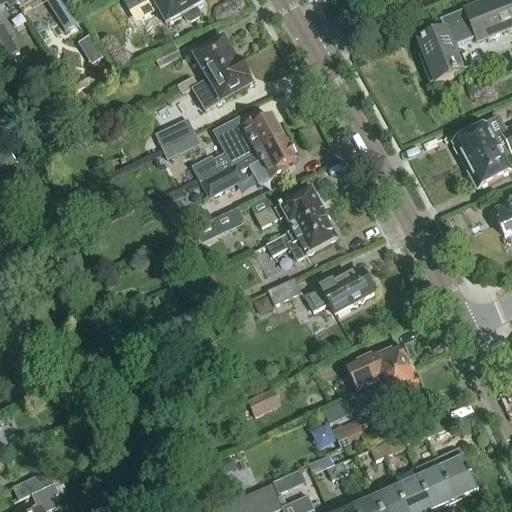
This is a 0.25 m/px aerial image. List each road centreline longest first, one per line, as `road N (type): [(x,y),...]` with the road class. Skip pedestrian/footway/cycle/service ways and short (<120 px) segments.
road 1 (tertiary): [(464,330),(306,54)]
road 2 (residential): [(306,54),(417,0)]
